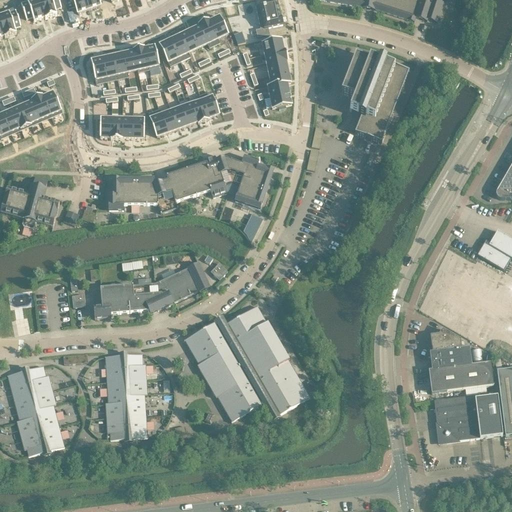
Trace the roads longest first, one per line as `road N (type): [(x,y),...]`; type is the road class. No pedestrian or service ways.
road 1 (tertiary): [(404,482),(385,336),(390,298),(509,92)]
road 2 (residential): [(0,343),(144,336),(209,310),(267,249),(304,145)]
road 3 (tertiary): [(175,511),(404,482)]
road 4 (residential): [(509,92),(400,38),(302,18)]
road 5 (residential): [(248,134),(147,161),(91,155)]
road 6 (unknown): [(292,237),(330,151),(341,146),(355,155),(352,176)]
road 7 (residential): [(180,0),(57,40)]
road 8 (residential): [(304,145),(302,18)]
road 9 (residential): [(91,155),(79,131),(77,86),(57,40)]
